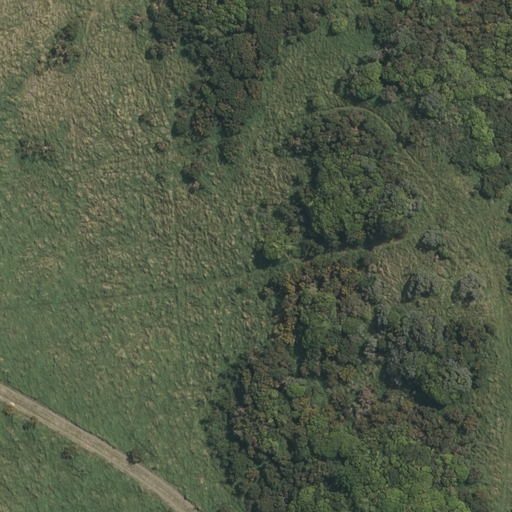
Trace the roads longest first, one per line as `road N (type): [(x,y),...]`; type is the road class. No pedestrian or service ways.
road 1 (track): [(161,488),(161,417),(184,356),(210,324),(295,264),(0,306)]
road 2 (track): [(511,209),(499,245),(471,266),(401,252),(343,252),(205,291),(103,335),(75,358),(66,384),(68,428)]
road 3 (track): [(492,511),(509,380),(499,245)]
road 4 (track): [(190,511),(134,467),(0,392)]
